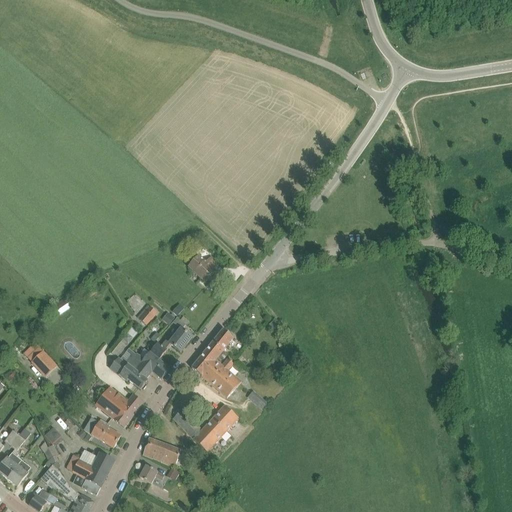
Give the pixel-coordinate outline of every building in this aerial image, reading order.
[(219,265),(211,257),(207,262),(199,256),(188,268),(205,283),(216,272),(214,270),(219,265)] [(80,291),(86,300),(100,292),(94,282),(80,291)] [(149,304),(137,318),(147,326),(158,313),(149,304)] [(178,317),(182,313),(177,308),(173,313),(178,317)] [(169,315),(164,321),(169,325),(174,319),(171,316),(169,315)] [(150,353),(159,360),(171,345),(181,353),(192,338),(182,330),(189,322),(183,317),(181,321),(178,318),(173,323),(169,329),(170,330),(175,324),(179,327),(182,330),(173,341),(169,337),(162,346),(157,343),(156,344),(154,342),(147,352),(150,354),(150,353)] [(224,330),(214,343),(224,352),(234,339),(224,330)] [(155,342),(162,335),(159,332),(153,340),(155,342)] [(229,370),(232,367),(233,365),(231,363),(232,362),(230,360),(229,362),(227,360),(221,367),(215,362),(224,352),(214,343),(203,356),(239,386),(242,382),(229,370)] [(58,366),(48,356),(44,352),(32,363),(46,377),(58,366)] [(162,381),(170,369),(159,360),(150,353),(150,354),(145,360),(137,354),(132,361),(129,359),(126,363),(119,358),(111,370),(128,383),(129,381),(141,391),(142,390),(144,391),(147,386),(146,385),(148,382),(146,381),(153,373),(162,381)] [(239,386),(203,356),(192,369),(228,399),(239,386)] [(127,404),(109,389),(96,406),(124,429),(144,404),(134,396),(127,404)] [(248,397),(262,409),(265,405),(251,393),(248,397)] [(210,424),(224,437),(240,420),(225,407),(210,424)] [(209,454),(224,437),(210,424),(203,431),(183,411),(174,419),(192,439),(209,454)] [(65,423),(71,429),(74,426),(69,420),(67,422),(65,423)] [(122,437),(108,429),(110,425),(102,420),(98,427),(92,436),(114,449),(122,437)] [(54,445),(62,438),(53,428),(45,436),(54,445)] [(5,442),(12,447),(21,437),(14,431),(5,442)] [(82,431),(81,432),(78,435),(83,440),(87,436),(82,431)] [(36,444),(39,446),(45,439),(43,436),(36,444)] [(15,451),(0,469),(0,472),(8,479),(23,462),(17,458),(19,456),(19,453),(17,452),(26,441),(21,437),(12,447),(15,451)] [(149,440),(143,456),(176,466),(181,451),(149,440)] [(56,463),(53,458),(49,450),(45,454),(49,461),(45,465),(50,470),(53,466),(56,463)] [(94,470),(107,477),(115,462),(100,454),(98,457),(85,451),(82,457),(91,462),(88,467),(94,470)] [(86,480),(81,489),(97,497),(101,488),(102,489),(107,477),(94,470),(88,467),(91,462),(82,457),(81,459),(73,474),(86,480)] [(23,462),(8,479),(18,487),(29,475),(28,474),(32,470),(23,462)] [(62,511),(89,511),(94,503),(81,497),(80,496),(80,495),(71,487),(59,471),(59,470),(53,466),(50,470),(41,480),(48,485),(50,483),(65,497),(75,503),(70,511),(66,511),(62,509),(61,511),(62,511)] [(164,477),(147,467),(140,479),(151,485),(155,478),(162,481),(164,477)] [(58,499),(44,491),(40,496),(55,504),(58,499)] [(37,496),(29,506),(37,511),(41,511),(48,503),(37,496)]
